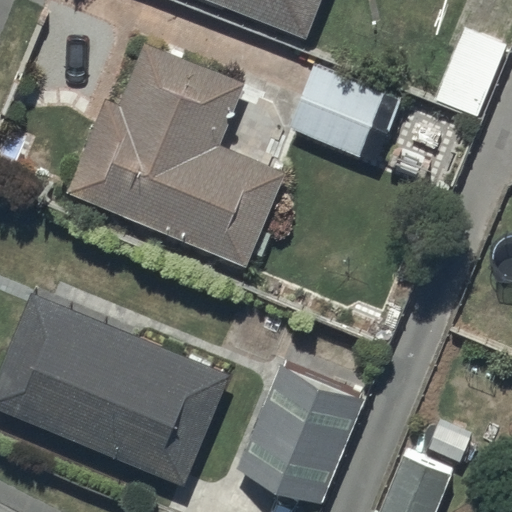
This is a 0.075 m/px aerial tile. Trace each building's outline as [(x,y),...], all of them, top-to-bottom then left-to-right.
[(255,0),(309,21),(316,0),(255,0)] [(508,31),(468,12),(440,71),(421,62),(414,78),(473,106),(508,31)] [(76,177),(248,244),(283,151),(224,128),(250,60),(150,22),(126,86),(113,81),(76,177)] [(294,113),(363,140),(388,77),(318,50),(294,113)] [(0,371),(0,389),(183,463),(226,355),(37,280),(0,371)] [(239,452),(326,488),(372,378),(285,342),(239,452)] [(379,509),(386,511),(432,511),(455,460),(410,440),(379,509)]
